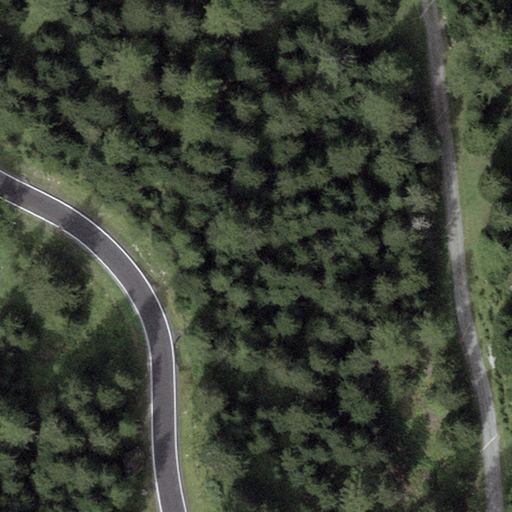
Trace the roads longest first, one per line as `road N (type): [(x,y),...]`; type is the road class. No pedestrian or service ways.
road 1 (track): [(497,511),(425,0)]
road 2 (secondary): [(176,511),(164,359),(147,300),(80,224),(0,181)]
